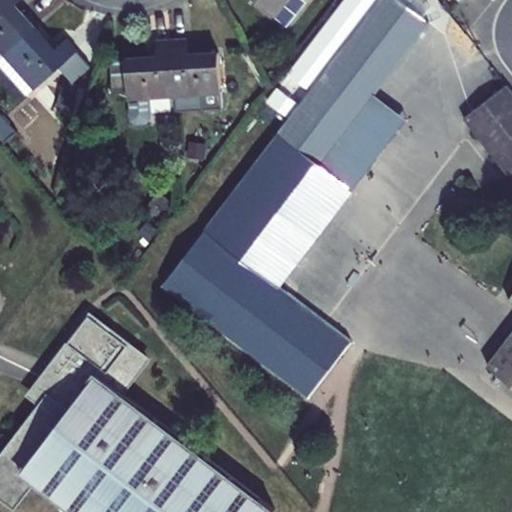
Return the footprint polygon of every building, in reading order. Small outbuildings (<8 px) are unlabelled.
[(0,0),(0,43),(6,49),(36,23),(23,9),(18,13),(12,7),(17,2),(19,0),(0,0)] [(256,0),(286,24),(305,0),(256,0)] [(298,109),(319,81),(381,0),(347,0),(268,105),(289,120),(298,109)] [(374,93),(429,21),(402,0),(381,0),(319,81),(359,113),(374,93)] [(23,9),(17,2),(12,7),(18,13),(23,9)] [(45,45),(50,40),(36,23),(6,49),(0,55),(0,64),(27,97),(63,65),(78,51),(66,38),(56,47),(51,51),(45,45)] [(175,93),(172,39),(158,40),(158,55),(158,60),(150,61),(150,55),(127,56),(127,61),(129,90),(129,93),(150,92),(150,95),(175,93)] [(189,53),(189,39),(172,39),(175,93),(186,93),(187,104),(222,102),(219,52),(199,53),(199,58),(190,58),(189,53)] [(45,45),(51,51),(56,47),(50,40),(45,45)] [(78,51),(63,65),(74,78),(89,65),(78,51)] [(129,90),(127,61),(113,62),(114,91),(129,90)] [(313,158),(353,189),(407,118),(374,93),(359,113),(319,81),(298,109),(331,134),(313,158)] [(511,90),(508,85),(464,117),(511,178),(511,90)] [(150,92),(129,93),(131,123),(136,127),(142,127),(151,122),(151,113),(176,111),(175,93),(150,95),(150,92)] [(19,130),(0,107),(0,133),(6,140),(19,130)] [(289,120),(164,284),(309,396),(350,341),(279,286),(353,189),(313,158),(331,134),(298,109),(289,120)] [(511,299),(511,337),(489,367),(511,384),(511,295),(510,298),(511,299)] [(32,479),(54,496),(73,511),(268,511),(271,510),(122,391),(149,358),(127,341),(131,337),(112,322),(108,326),(89,310),(68,337),(72,341),(52,367),(58,372),(0,445),(0,494),(11,504),(32,479)]
